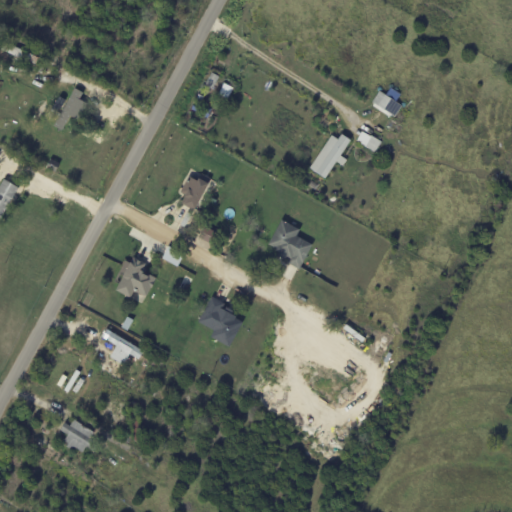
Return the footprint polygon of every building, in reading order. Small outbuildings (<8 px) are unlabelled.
[(33,67),(2,51),(6,43),(38,59),(34,67),(33,67)] [(212,90),(205,86),(212,74),(219,78),(212,90)] [(219,95),(224,85),(234,90),(228,100),(219,95)] [(394,103),(399,95),(389,89),(385,96),(377,92),(370,103),(394,117),(400,106),(394,103)] [(73,98),(79,100),(62,134),(53,130),(70,96),(73,98)] [(189,123),(191,118),(199,123),(197,127),(189,123)] [(357,142),(362,133),(371,138),(372,137),(381,143),(375,154),(365,148),(365,147),(357,142)] [(345,137),(352,142),(326,180),(310,169),(333,137),(339,141),(343,136),(345,137)] [(51,160),(60,165),(55,174),(46,169),(51,160)] [(212,181),(195,211),(181,203),(186,196),(180,192),(190,176),(198,181),(200,177),(201,178),(203,175),(212,180),(212,181)] [(10,184),(19,190),(0,221),(0,187),(4,181),(10,184)] [(317,188),(315,191),(309,187),(312,183),(318,187),(317,188)] [(300,230),(297,236),(313,244),(300,270),(287,263),(290,258),(287,256),(285,259),(279,256),(280,253),(276,250),(277,248),(269,244),(282,220),(300,230)] [(136,258),(147,264),(143,270),(157,278),(146,297),(135,290),(130,298),(116,290),(124,277),(123,276),(134,257),(136,258)] [(214,298),(226,304),(223,308),(226,310),(227,307),(234,311),(233,313),(237,316),(236,318),(243,323),(230,347),(211,337),(215,331),(199,322),(213,296),(214,298)] [(127,317),(138,323),(134,330),(124,324),(127,317)] [(121,350),(102,338),(107,330),(144,352),(139,360),(121,350)] [(136,403),(141,440),(134,441),(129,404),(136,403)] [(65,423),(71,426),(74,420),(94,433),(90,439),(100,445),(95,452),(86,447),(83,453),(74,447),(72,450),(67,447),(69,444),(64,441),(68,435),(61,430),(65,423)]
